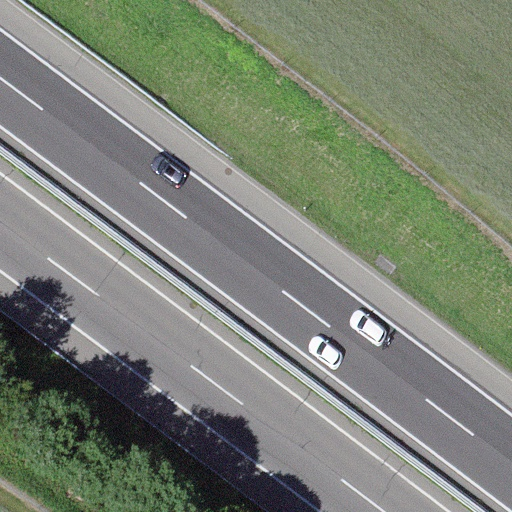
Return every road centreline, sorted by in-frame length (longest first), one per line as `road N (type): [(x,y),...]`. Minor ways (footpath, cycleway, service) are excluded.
road 1 (motorway): [(511,462),(0,77)]
road 2 (motorway): [(0,224),(381,511)]
